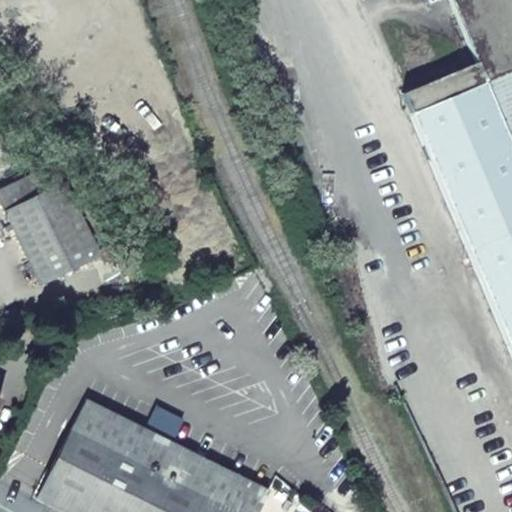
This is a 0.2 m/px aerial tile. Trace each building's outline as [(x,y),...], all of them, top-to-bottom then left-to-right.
[(511,0),(441,0),(475,64),(391,101),(511,388),(511,0)] [(56,161),(0,190),(0,201),(42,285),(112,251),(100,225),(105,222),(80,172),(65,178),(56,161)] [(108,295),(142,278),(128,249),(94,266),(108,295)] [(474,511),(511,511),(511,459),(456,326),(405,346),(474,511)] [(35,499),(62,511),(256,511),(267,490),(84,400),(35,499)]
